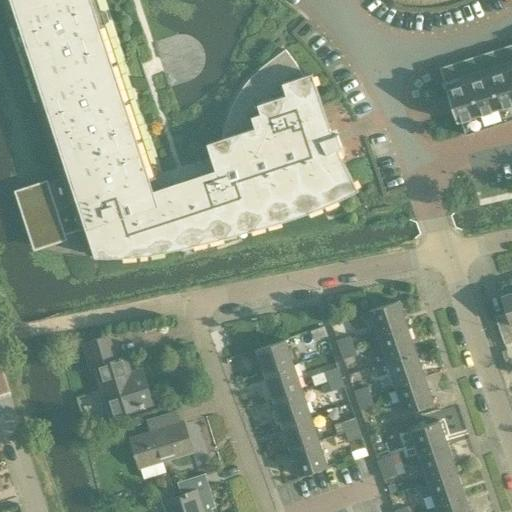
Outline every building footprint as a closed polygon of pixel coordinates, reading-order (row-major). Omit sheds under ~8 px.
[(5,0),(63,178),(20,192),(38,246),(63,238),(62,235),(80,229),(88,254),(94,254),(95,256),(119,256),(165,250),(239,232),(304,213),(358,190),(341,157),(331,131),(312,72),(303,75),(294,61),(285,49),(265,63),(263,66),(260,68),(254,73),(249,79),(247,81),(242,87),(238,94),(234,100),(233,103),(230,110),(228,114),(222,137),(206,142),(215,169),(158,188),(97,0),(5,0)] [(443,76),(442,76),(461,136),(511,119),(511,44),(446,66),(448,72),(442,73),(443,76)] [(511,326),(511,324),(511,323),(511,292),(501,296),(507,312),(495,316),(504,342),(511,339),(511,326)] [(369,311),(378,337),(406,327),(398,301),(369,311)] [(314,340),(327,336),(324,326),(311,331),(314,340)] [(378,337),(387,362),(415,352),(406,327),(378,337)] [(340,349),(353,345),(350,335),(337,340),(340,349)] [(148,385),(138,389),(133,372),(131,374),(126,357),(117,360),(109,336),(85,344),(93,369),(98,368),(113,415),(154,403),(148,385)] [(256,349),(265,375),(293,365),(284,339),(256,349)] [(356,354),(353,345),(340,349),(344,359),(356,354)] [(387,362),(396,387),(424,377),(415,352),(387,362)] [(346,366),(348,374),(363,369),(360,361),(346,366)] [(273,400),(302,390),(293,365),(265,375),(273,400)] [(328,381),(341,377),(337,367),(325,371),(328,381)] [(344,387),(341,377),(328,381),(332,391),(344,387)] [(424,377),(396,387),(405,413),(433,403),(424,377)] [(358,400),(371,396),(368,386),(354,391),(358,400)] [(188,399),(184,387),(174,390),(177,402),(188,399)] [(282,425),(310,416),(302,390),(273,400),(282,425)] [(374,405),(371,396),(358,400),(361,409),(374,405)] [(132,439),(135,449),(140,466),(192,451),(184,424),(180,425),(176,413),(150,421),(153,433),(132,439)] [(290,450),(319,441),(310,416),(282,425),(290,450)] [(345,431),(358,427),(354,417),(342,422),(345,431)] [(419,457),(448,447),(439,421),(410,431),(419,457)] [(358,427),(345,431),(349,441),(361,436),(358,427)] [(328,467),(319,441),(290,450),(299,476),(328,467)] [(428,482),(456,472),(448,447),(419,457),(428,482)] [(381,469),(394,464),(391,455),(377,459),(381,469)] [(397,474),(394,464),(381,469),(384,479),(397,474)] [(437,507),(465,498),(456,472),(428,482),(437,507)] [(180,495),(163,501),(166,511),(211,511),(210,508),(207,509),(205,504),(209,503),(204,488),(208,487),(204,475),(179,483),(183,494),(180,495)] [(438,511),(470,511),(465,498),(437,507),(438,511)]
